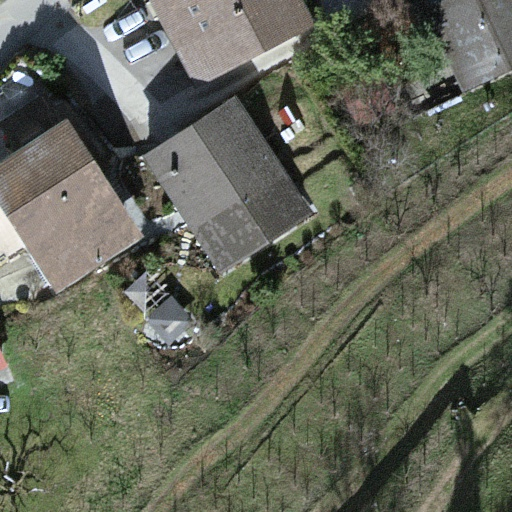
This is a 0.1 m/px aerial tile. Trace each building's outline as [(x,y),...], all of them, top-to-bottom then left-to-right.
[(308,0),(159,0),(145,9),(195,96),(322,23),(308,0)] [(511,0),(470,0),(428,22),(465,94),(511,69),(511,0)] [(233,97),(146,156),(227,275),(314,216),(233,97)] [(70,130),(0,175),(0,215),(56,301),(144,244),(70,130)] [(0,348),(0,379),(12,374),(0,348)]
